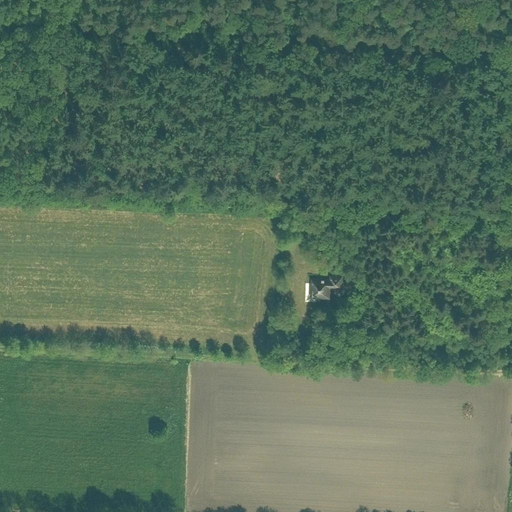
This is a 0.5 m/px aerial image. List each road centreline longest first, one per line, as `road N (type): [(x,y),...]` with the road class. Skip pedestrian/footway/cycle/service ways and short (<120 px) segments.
road 1 (track): [(397,366),(0,348)]
road 2 (track): [(511,372),(397,366),(339,302)]
